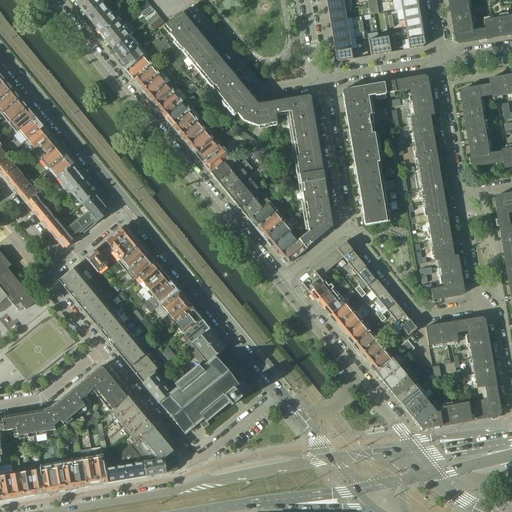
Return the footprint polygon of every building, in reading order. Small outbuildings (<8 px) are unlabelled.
[(103,0),(86,0),(79,7),(81,9),(81,10),(86,16),(104,1),(103,0)] [(344,9),(341,0),(337,0),(326,2),(328,12),(344,9)] [(418,7),(416,0),(400,0),(402,10),(418,7)] [(104,1),(86,16),(89,21),(90,20),(94,25),(112,11),(104,1)] [(137,9),(141,14),(149,7),(150,7),(150,6),(149,6),(146,3),(147,2),(137,9)] [(467,3),(449,6),(453,34),(472,31),(467,3)] [(149,7),(141,14),(144,18),(153,11),(154,10),(153,10),(152,10),(150,7),(149,7)] [(420,17),(418,7),(402,10),(404,20),(420,17)] [(345,19),(344,9),(328,12),(329,22),(345,19)] [(112,11),(94,25),(96,28),(101,34),(118,20),(119,19),(112,11)] [(180,13),(179,14),(162,27),(169,35),(181,49),(180,50),(181,51),(200,35),(183,14),(182,13),(181,14),(180,13)] [(147,22),(151,26),(159,19),(160,19),(160,18),(159,19),(156,15),(157,14),(156,14),(147,22)] [(483,21),(485,29),(486,39),(511,34),(511,18),(511,16),(483,21)] [(421,27),(420,17),(404,20),(405,30),(421,27)] [(159,19),(151,26),(154,30),(163,23),(164,23),(163,22),(163,23),(160,19),(159,19)] [(347,29),(345,19),(329,22),(331,32),(347,29)] [(108,42),(128,26),(125,23),(123,25),(118,20),(101,34),(104,39),(105,38),(108,42)] [(114,51),(129,39),(131,36),(128,32),(131,30),(128,26),(108,42),(113,49),(114,51)] [(423,37),(421,27),(405,30),(407,40),(423,37)] [(349,39),(347,29),(331,32),(333,42),(349,39)] [(472,31),(453,34),(455,42),(458,44),(486,39),(485,29),(475,31),(472,32),(472,31)] [(187,58),(206,43),(200,35),(181,51),(187,58)] [(131,36),(129,39),(114,51),(113,51),(121,61),(139,46),(131,36)] [(388,37),(378,39),(380,55),(390,53),(388,37)] [(424,45),(423,37),(407,40),(409,50),(422,47),(424,45)] [(150,43),(149,46),(151,48),(160,41),(158,39),(155,38),(150,43)] [(350,50),(349,39),(333,42),(334,52),(350,50)] [(380,55),(378,39),(368,40),(370,56),(380,55)] [(155,47),(162,56),(167,52),(160,43),(155,47)] [(193,66),(212,50),(206,43),(187,58),(193,66)] [(139,46),(121,61),(120,62),(124,66),(123,67),(126,72),(147,55),(139,46)] [(199,74),(218,57),(212,50),(193,66),(199,74)] [(352,59),(350,50),(334,52),(336,60),(339,62),(352,59)] [(147,54),(147,55),(126,72),(134,81),(155,64),(147,54)] [(205,81),(224,65),(218,57),(199,74),(205,81)] [(171,65),(179,74),(183,71),(180,67),(178,64),(175,61),(171,65)] [(155,64),(134,81),(142,91),(163,73),(155,64)] [(212,88),(231,72),(224,65),(205,81),(211,88),(212,87),(212,88)] [(218,95),(236,79),(231,72),(212,88),(212,87),(211,88),(204,93),(210,100),(217,94),(218,95)] [(163,73),(142,91),(149,99),(170,82),(163,73)] [(511,75),(488,80),(489,85),(489,86),(491,96),(491,98),(511,94),(511,75)] [(423,77),(407,79),(409,90),(428,87),(426,79),(423,77)] [(230,109),(248,94),(236,79),(218,95),(230,109)] [(409,90),(407,79),(383,83),(384,94),(388,93),(394,92),(396,92),(406,90),(409,90)] [(4,80),(0,83),(0,98),(12,89),(4,80)] [(170,82),(149,99),(156,108),(177,91),(170,82)] [(371,115),(368,97),(374,96),(374,97),(385,95),(384,94),(383,83),(344,90),(341,91),(341,93),(346,119),(371,115)] [(459,93),(460,101),(479,98),(491,96),(489,86),(489,85),(461,90),(459,93)] [(428,87),(409,90),(414,118),(429,116),(432,115),(428,87)] [(12,89),(0,98),(0,113),(1,114),(19,99),(12,89)] [(177,91),(156,108),(164,117),(185,100),(177,91)] [(268,125),(265,103),(257,105),(248,94),(230,109),(235,115),(236,114),(243,122),(257,127),(267,125),(268,125)] [(275,115),(288,112),(291,130),(315,126),(310,99),(307,96),(265,103),(268,125),(267,125),(267,127),(276,126),(276,121),(275,115)] [(479,98),(460,101),(465,129),(484,126),(479,98)] [(19,99),(1,114),(8,123),(27,108),(19,99)] [(185,100),(164,117),(172,127),(193,110),(185,100)] [(504,120),(511,119),(511,112),(509,113),(507,103),(501,104),(504,120)] [(27,108),(8,123),(16,132),(18,131),(20,129),(35,118),(27,108)] [(193,110),(172,127),(179,136),(200,119),(193,110)] [(400,136),(395,113),(391,113),(396,137),(400,136)] [(371,115),(346,119),(351,147),(375,143),(371,115)] [(414,118),(411,119),(410,119),(415,147),(433,144),(429,116),(414,118)] [(35,118),(20,129),(18,131),(26,141),(42,127),(39,123),(39,121),(37,119),(36,119),(35,118)] [(200,119),(179,136),(187,146),(208,129),(200,119)] [(287,164),(233,125),(231,129),(236,132),(235,134),(236,135),(233,138),(243,146),(247,143),(283,169),(287,164)] [(322,171),(315,126),(291,130),(299,175),(322,171)] [(484,126),(465,129),(470,157),(488,154),(484,126)] [(42,127),(26,141),(33,150),(50,136),(42,127)] [(208,129),(187,146),(194,155),(215,138),(208,129)] [(50,136),(33,150),(41,159),(58,145),(50,136)] [(215,138),(194,155),(202,164),(221,149),(223,147),(215,138)] [(393,141),(389,141),(400,207),(404,206),(393,141)] [(380,172),(377,153),(375,143),(351,147),(353,160),(356,176),(380,172)] [(433,144),(415,147),(420,176),(438,173),(433,144)] [(58,145),(41,159),(48,169),(66,155),(58,145)] [(511,147),(500,150),(501,152),(503,163),(504,168),(511,166),(511,147)] [(221,149),(202,164),(210,174),(228,159),(221,149)] [(488,154),(470,157),(471,165),(475,167),(503,163),(501,152),(488,154)] [(22,153),(16,158),(19,161),(25,157),(22,153)] [(57,177),(73,164),(70,160),(70,158),(68,156),(66,156),(66,155),(48,169),(47,170),(51,176),(53,174),(56,178),(57,177)] [(6,157),(0,161),(0,173),(2,175),(13,166),(6,157)] [(218,183),(235,169),(231,165),(235,162),(231,157),(228,159),(210,174),(218,183)] [(86,180),(73,164),(57,177),(61,183),(59,184),(63,189),(67,195),(71,192),(86,180)] [(13,166),(2,175),(9,184),(21,175),(13,166)] [(242,178),(246,175),(252,170),(249,167),(248,169),(246,167),(242,170),(239,166),(235,169),(218,183),(225,192),(242,178)] [(324,180),(322,171),(299,175),(300,184),(324,180)] [(382,182),(380,172),(356,176),(357,186),(382,182)] [(438,173),(420,176),(425,204),(443,201),(440,185),(438,173)] [(21,175),(9,184),(17,194),(29,184),(21,175)] [(233,201),(254,185),(246,175),(242,178),(225,192),(233,201)] [(96,192),(86,180),(71,192),(81,205),(82,204),(96,193),(96,192)] [(329,208),(324,180),(300,184),(305,212),(329,208)] [(382,182),(357,186),(359,196),(384,192),(382,182)] [(29,184),(17,194),(25,203),(36,194),(29,184)] [(240,210),(257,197),(260,193),(258,190),(254,185),(233,201),(240,210)] [(36,194),(25,203),(31,211),(42,202),(38,197),(42,194),(40,191),(36,194)] [(385,202),(384,192),(359,196),(361,206),(385,202)] [(94,225),(109,212),(108,211),(110,210),(96,193),(82,204),(58,223),(48,232),(61,247),(62,247),(62,248),(64,246),(66,248),(84,234),(83,232),(81,231),(92,222),(94,225)] [(511,193),(503,195),(507,213),(511,212),(511,193)] [(494,199),(498,227),(509,226),(507,213),(503,195),(496,196),(494,199)] [(257,197),(240,210),(248,220),(269,203),(264,198),(260,201),(257,197)] [(443,201),(425,204),(430,233),(448,230),(443,201)] [(42,202),(31,211),(38,219),(48,210),(52,207),(50,203),(45,206),(42,202)] [(387,211),(385,202),(361,206),(362,215),(387,211)] [(269,203),(248,220),(256,229),(276,213),(269,203)] [(305,249),(331,227),(332,226),(329,208),(305,212),(308,232),(298,240),(305,249)] [(58,223),(48,210),(38,219),(48,232),(58,223)] [(389,222),(387,211),(362,215),(364,227),(389,222)] [(276,213),(256,229),(263,238),(283,222),(276,213)] [(283,222),(263,238),(271,247),(289,233),(291,231),(283,222)] [(511,224),(509,226),(498,227),(503,256),(511,254),(511,224)] [(113,252),(132,236),(124,226),(106,241),(110,247),(101,255),(104,259),(111,254),(113,252)] [(448,230),(430,233),(434,261),(435,261),(438,260),(439,260),(453,257),(448,230)] [(289,233),(271,247),(278,256),(296,242),(289,233)] [(132,236),(113,252),(111,254),(118,262),(140,245),(139,244),(139,242),(137,240),(135,239),(132,236)] [(305,249),(298,240),(296,242),(278,256),(283,263),(285,265),(288,263),(305,249)] [(356,255),(346,244),(344,242),(336,249),(343,258),(347,263),(356,255)] [(140,245),(118,262),(126,271),(146,255),(143,251),(143,249),(140,245)] [(331,268),(343,258),(336,249),(323,259),(331,268)] [(107,262),(104,259),(101,255),(100,256),(95,250),(85,258),(98,273),(100,272),(103,275),(109,270),(106,267),(107,266),(107,262)] [(0,312),(11,303),(14,307),(19,303),(25,310),(35,302),(7,269),(11,265),(0,252),(0,312)] [(420,252),(416,253),(418,265),(426,264),(425,258),(421,258),(420,252)] [(511,254),(503,256),(508,284),(511,283),(511,254)] [(149,258),(146,255),(126,271),(134,281),(136,279),(139,277),(155,264),(151,258),(149,258)] [(365,266),(356,255),(347,263),(356,274),(365,266)] [(462,285),(457,256),(453,257),(439,260),(438,260),(443,288),(443,289),(462,285)] [(331,268),(323,259),(312,269),(319,278),(331,268)] [(155,264),(139,277),(136,279),(152,298),(170,282),(169,281),(169,279),(167,277),(166,277),(159,268),(159,267),(157,264),(156,264),(155,264)] [(76,266),(58,281),(64,288),(82,273),(76,266)] [(375,279),(365,266),(356,274),(361,280),(358,283),(363,289),(366,286),(375,279)] [(323,283),(319,278),(312,269),(300,279),(299,282),(309,294),(323,283)] [(432,275),(431,269),(419,271),(421,285),(427,284),(426,276),(432,275)] [(333,274),(346,290),(349,287),(337,271),(333,274)] [(82,273),(64,288),(70,295),(88,280),(82,273)] [(385,291),(375,279),(366,286),(377,299),(385,291)] [(88,280),(70,295),(76,303),(94,287),(88,280)] [(170,282),(152,298),(148,301),(153,307),(156,305),(158,308),(161,306),(178,292),(174,287),(174,285),(172,283),(171,283),(170,282)] [(323,283),(309,294),(316,302),(330,289),(331,290),(333,288),(330,284),(328,286),(324,282),(323,283)] [(462,285),(443,289),(443,288),(440,289),(430,291),(432,301),(461,296),(463,292),(462,285)] [(358,286),(355,289),(361,298),(365,294),(358,286)] [(94,287),(76,303),(82,310),(100,295),(94,287)] [(330,289),(316,302),(322,310),(337,298),(340,296),(337,292),(335,294),(331,290),(330,289)] [(396,304),(385,291),(377,299),(387,311),(396,304)] [(178,292),(161,306),(168,314),(185,300),(178,292)] [(100,295),(82,310),(87,317),(106,302),(100,295)] [(337,298),(322,310),(329,317),(346,303),(343,300),(341,302),(337,298)] [(185,300),(168,314),(177,324),(194,310),(185,300)] [(106,302),(87,317),(93,324),(112,309),(106,302)] [(346,303),(329,317),(336,327),(354,312),(346,303)] [(406,317),(396,304),(387,311),(397,324),(406,317)] [(112,309),(93,324),(99,332),(118,316),(112,309)] [(132,314),(139,323),(143,319),(136,310),(132,314)] [(194,310),(177,324),(184,333),(201,319),(194,310)] [(379,311),(375,314),(382,322),(385,319),(379,311)] [(354,312),(336,327),(344,336),(361,321),(354,312)] [(118,316),(99,332),(105,339),(124,324),(118,316)] [(416,329),(406,317),(397,324),(402,329),(407,336),(416,329)] [(139,323),(147,332),(153,328),(145,318),(139,323)] [(485,328),(484,321),(481,318),(453,323),(455,333),(464,332),(467,331),(485,328)] [(201,319),(184,333),(183,334),(191,344),(209,330),(209,329),(208,328),(208,326),(207,324),(205,324),(201,319)] [(361,321),(344,336),(351,345),(368,330),(361,321)] [(457,341),(455,333),(453,323),(425,327),(428,346),(457,341)] [(124,324),(105,339),(111,346),(130,331),(124,324)] [(397,324),(389,331),(393,336),(402,329),(397,324)] [(485,328),(467,331),(471,360),(490,356),(485,328)] [(209,330),(191,344),(199,354),(217,340),(209,330)] [(368,330),(351,345),(359,354),(376,339),(368,330)] [(130,331),(111,346),(117,353),(136,338),(130,331)] [(136,338),(117,353),(123,360),(142,345),(136,338)] [(376,339),(359,354),(366,363),(383,349),(376,339)] [(219,353),(224,349),(217,340),(199,354),(206,364),(219,353)] [(407,340),(398,347),(405,355),(413,348),(407,340)] [(149,346),(152,349),(165,365),(170,361),(154,342),(149,346)] [(142,345),(123,360),(129,368),(148,352),(147,352),(142,345)] [(383,349),(366,363),(374,372),(391,358),(383,349)] [(136,376),(157,359),(150,350),(147,352),(148,352),(129,368),(136,376)] [(174,358),(168,351),(165,354),(170,361),(174,358)] [(231,406),(250,390),(219,353),(206,364),(201,368),(198,365),(171,387),(158,372),(157,371),(142,384),(158,403),(185,435),(199,423),(203,429),(209,425),(206,422),(229,403),(231,406)] [(490,356),(471,360),(476,388),(481,387),(484,387),(495,385),(490,356)] [(391,358),(374,372),(381,381),(396,368),(392,364),(394,362),(391,358)] [(158,372),(162,368),(163,367),(157,359),(136,376),(142,384),(157,371),(158,372)] [(408,359),(401,366),(404,370),(412,363),(408,359)] [(101,366),(100,367),(78,385),(86,395),(92,391),(91,390),(110,375),(103,367),(101,366)] [(434,383),(440,382),(438,366),(432,367),(434,383)] [(396,368),(381,381),(389,390),(404,378),(399,372),(402,371),(398,367),(396,368)] [(415,370),(408,375),(411,379),(418,373),(415,370)] [(127,396),(121,389),(110,375),(91,390),(92,391),(92,390),(109,411),(127,396)] [(406,376),(404,378),(389,390),(396,399),(413,385),(414,383),(412,381),(410,380),(406,376)] [(78,385),(71,391),(83,404),(86,402),(84,399),(87,396),(86,395),(78,385)] [(413,385),(396,399),(403,408),(418,395),(414,390),(416,389),(413,385)] [(495,385),(484,387),(487,399),(486,400),(489,418),(497,416),(499,413),(495,385)] [(71,391),(64,396),(79,415),(86,408),(83,404),(71,391)] [(420,394),(418,395),(403,408),(410,417),(426,404),(421,399),(423,398),(420,394)] [(64,396),(57,402),(72,420),(79,415),(64,396)] [(127,396),(109,411),(115,419),(133,404),(127,396)] [(483,400),(467,403),(438,408),(438,409),(441,426),(489,418),(486,400),(483,400)] [(50,408),(60,421),(65,426),(72,420),(57,402),(50,408)] [(426,404),(410,417),(418,426),(433,413),(429,408),(431,407),(428,403),(426,404)] [(133,404),(115,419),(122,427),(140,412),(133,404)] [(50,408),(42,411),(46,432),(55,430),(54,426),(60,421),(50,408)] [(433,413),(418,426),(422,430),(424,428),(425,429),(441,426),(438,409),(433,413)] [(42,411),(33,413),(37,436),(46,434),(46,432),(42,411)] [(101,417),(96,412),(92,415),(97,421),(101,417)] [(140,412),(122,427),(128,434),(146,419),(140,412)] [(33,413),(23,415),(27,438),(37,436),(33,413)] [(23,415),(14,416),(18,433),(17,434),(18,439),(27,438),(23,415)] [(14,416),(2,418),(4,431),(13,430),(13,434),(17,434),(18,433),(14,416)] [(93,417),(84,422),(86,427),(96,421),(93,417)] [(134,441),(152,426),(146,419),(128,434),(134,441)] [(97,426),(99,432),(101,447),(105,446),(101,425),(97,426)] [(174,453),(173,451),(152,426),(134,441),(129,446),(143,463),(145,476),(174,472),(177,468),(174,453)] [(68,439),(70,454),(74,454),(72,442),(78,439),(77,434),(68,439)] [(60,451),(68,450),(67,442),(58,444),(60,451)] [(143,463),(129,446),(116,457),(123,467),(126,480),(145,476),(143,463)] [(65,490),(61,464),(59,453),(50,455),(52,466),(51,466),(55,492),(65,490)] [(107,483),(104,470),(103,460),(102,455),(91,457),(96,485),(107,483)] [(81,459),(81,461),(86,487),(96,485),(91,457),(81,459)] [(126,480),(123,467),(116,457),(103,460),(104,470),(107,483),(126,480)] [(81,461),(71,462),(75,488),(86,487),(81,461)] [(71,462),(61,464),(65,490),(75,488),(71,462)] [(34,495),(30,472),(31,472),(29,466),(19,468),(19,467),(18,467),(23,497),(34,495)] [(40,468),(40,470),(44,493),(55,492),(51,466),(40,468)] [(23,497),(18,467),(11,469),(12,475),(9,475),(13,499),(23,497)] [(40,470),(31,472),(30,472),(34,495),(44,493),(40,470)] [(0,476),(0,485),(2,501),(13,499),(9,475),(0,476)]
